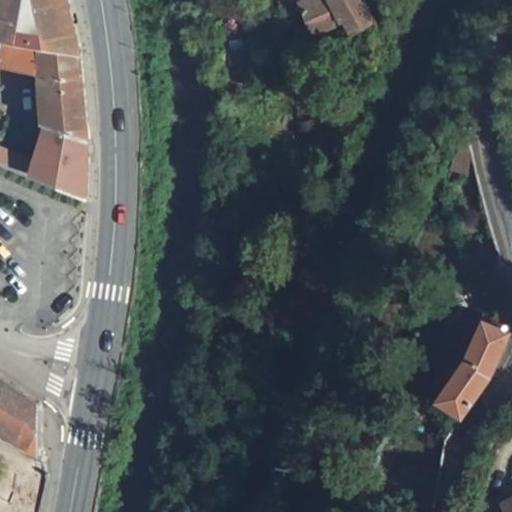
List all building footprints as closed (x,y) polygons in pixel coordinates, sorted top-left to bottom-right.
[(0,0),(0,44),(75,57),(63,0),(0,0)] [(270,0),(278,26),(297,18),(290,0),(270,0)] [(325,0),(290,0),(297,18),(322,7),(327,3),(325,0)] [(325,0),(327,3),(322,7),(335,30),(339,28),(346,40),(366,30),(349,0),(325,0)] [(306,43),(335,30),(322,7),(297,18),(306,43)] [(0,70),(41,79),(39,130),(42,131),(84,146),(75,57),(0,44),(0,70)] [(0,156),(0,168),(83,201),(84,146),(42,131),(32,169),(0,156)] [(454,166),(476,173),(469,136),(454,166)] [(477,399),(494,371),(507,343),(486,330),(459,375),(456,373),(433,406),(458,425),(477,399)] [(0,439),(36,461),(34,410),(0,385),(0,439)]
